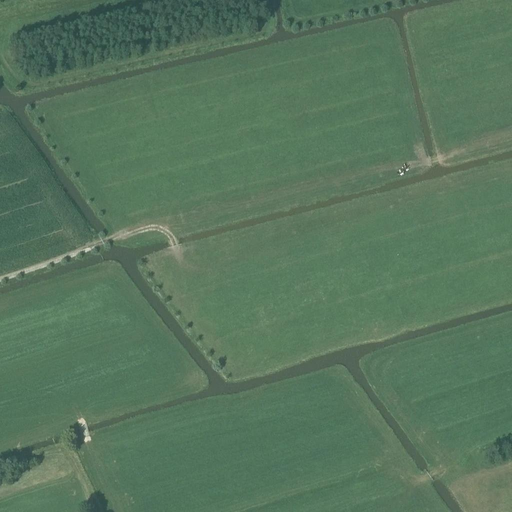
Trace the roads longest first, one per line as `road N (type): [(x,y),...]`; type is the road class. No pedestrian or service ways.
road 1 (track): [(511,137),(157,227)]
road 2 (track): [(181,259),(163,229),(145,228),(0,278)]
road 3 (track): [(370,511),(438,471),(486,475),(511,467)]
road 4 (track): [(93,511),(73,474),(0,500)]
